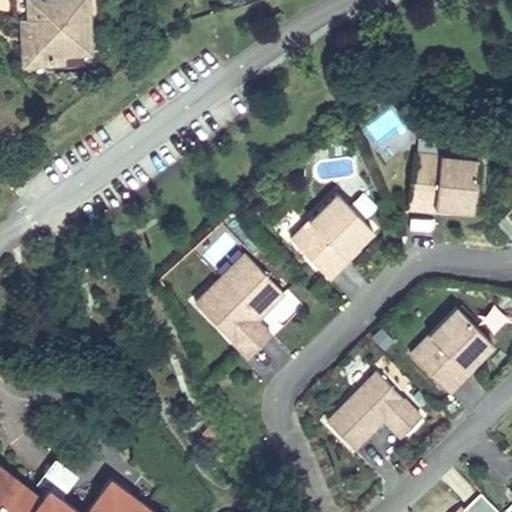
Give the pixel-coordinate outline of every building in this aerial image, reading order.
[(34,18),(36,57),(64,56),(64,51),(90,49),(88,0),(29,0),(30,18),(34,18)] [(34,18),(30,18),(27,18),(28,58),(36,57),(34,18)] [(411,150),(406,205),(432,208),(432,204),(449,205),(471,208),(477,157),(411,150)] [(282,227),(321,266),(340,248),(337,245),(349,233),(364,218),(328,181),(282,227)] [(349,233),(337,245),(340,248),(351,236),(349,233)] [(217,261),(232,243),(222,235),(207,253),(217,261)] [(250,255),(224,277),(230,283),(255,261),(250,255)] [(197,301),(246,359),(271,338),(257,322),(286,298),(255,261),(230,283),(224,277),(197,301)] [(493,340),(458,303),(412,348),(450,388),(469,370),(466,367),(478,355),(493,340)] [(466,367),(469,370),(481,358),(478,355),(466,367)] [(403,433),(423,413),(378,368),(328,417),(355,444),(385,415),(403,433)] [(81,511),(60,496),(75,476),(54,459),(36,482),(29,476),(24,483),(0,464),(0,511),(154,511),(109,477),(81,511)] [(475,511),(466,502),(455,511),(475,511)]
